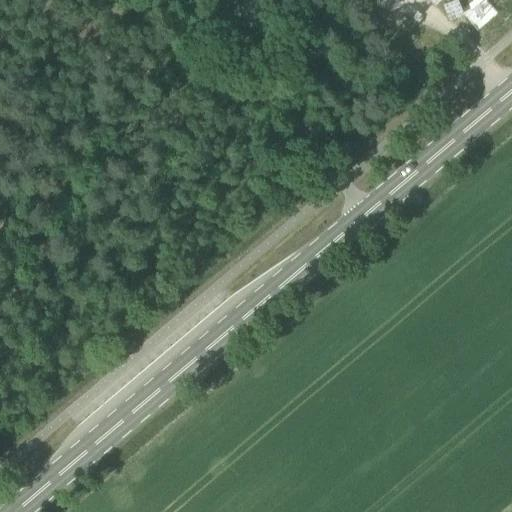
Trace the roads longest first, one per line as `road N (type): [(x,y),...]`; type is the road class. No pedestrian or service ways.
road 1 (primary): [(17,511),(511,91)]
road 2 (track): [(339,181),(252,90),(199,63)]
